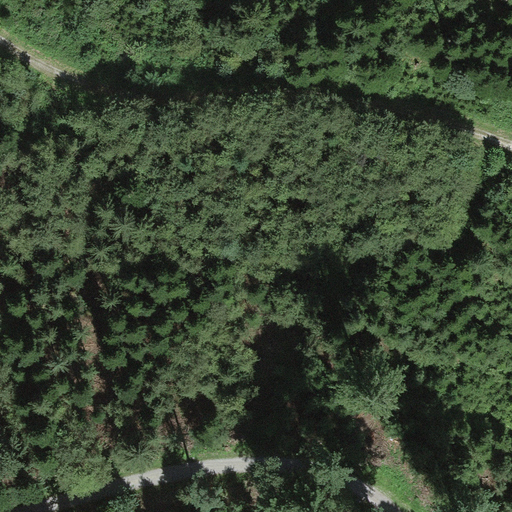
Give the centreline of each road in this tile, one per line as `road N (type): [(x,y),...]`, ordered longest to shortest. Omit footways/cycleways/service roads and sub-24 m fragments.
road 1 (track): [(511,148),(358,103),(295,94),(115,93),(40,65),(0,37)]
road 2 (track): [(399,511),(358,480),(277,461),(170,472),(17,511)]
